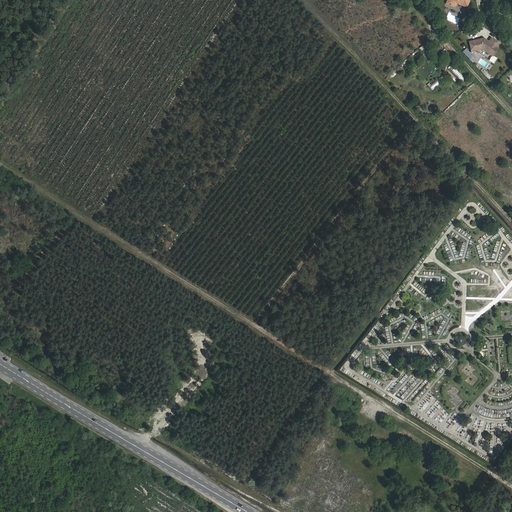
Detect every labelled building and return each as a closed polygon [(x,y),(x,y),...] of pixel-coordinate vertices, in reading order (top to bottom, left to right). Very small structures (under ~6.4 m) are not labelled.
[(446,0),(445,4),(455,8),(457,3),(466,7),(469,0),(446,0)] [(470,43),(472,52),(482,50),(493,56),(498,48),(497,48),(499,43),(491,38),(489,43),(484,40),(470,43)] [(462,81),(465,78),(452,65),(449,68),(462,81)] [(433,90),(447,77),(443,74),(430,87),(433,90)] [(455,339),(460,347),(467,342),(461,334),(455,339)]
